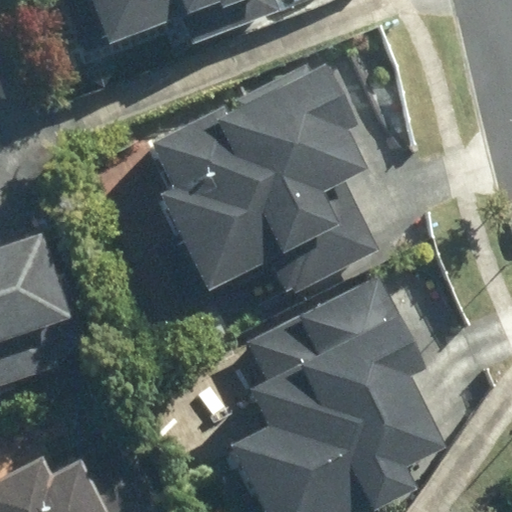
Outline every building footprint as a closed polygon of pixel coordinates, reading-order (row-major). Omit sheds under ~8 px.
[(76,0),(96,49),(175,18),(186,46),(275,11),(270,0),(76,0)] [(147,198),(194,297),(262,265),(277,298),(373,253),(339,182),(356,173),(337,133),(345,130),(315,67),(305,72),(302,65),(138,143),(161,191),(147,198)] [(0,385),(92,357),(65,271),(52,276),(37,229),(0,240),(0,385)] [(217,450),(248,511),(364,511),(405,492),(395,471),(436,451),(400,379),(419,369),(373,277),(240,343),(259,383),(238,393),(256,431),(217,450)] [(0,511),(162,511),(122,432),(54,466),(49,457),(0,481),(0,511)]
